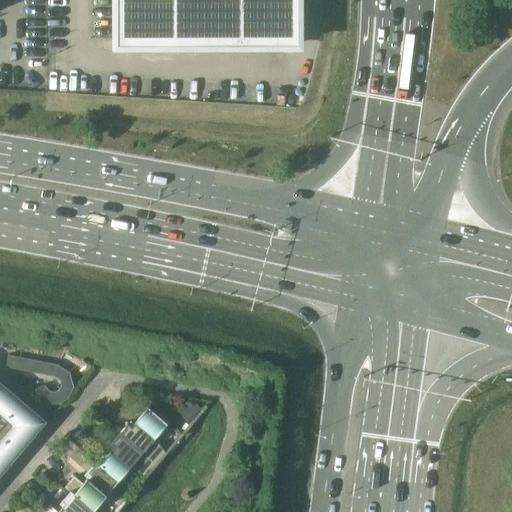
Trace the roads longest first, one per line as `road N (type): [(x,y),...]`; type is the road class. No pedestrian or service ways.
road 1 (primary): [(362,227),(0,159)]
road 2 (primary): [(0,223),(353,296)]
road 3 (motorway): [(390,0),(362,227)]
road 4 (primary): [(353,296),(321,511)]
road 5 (primary): [(393,511),(415,312)]
road 6 (residential): [(0,490),(99,372)]
road 7 (motorway): [(511,244),(475,180),(471,110)]
road 8 (motorway): [(427,241),(450,147),(471,110)]
